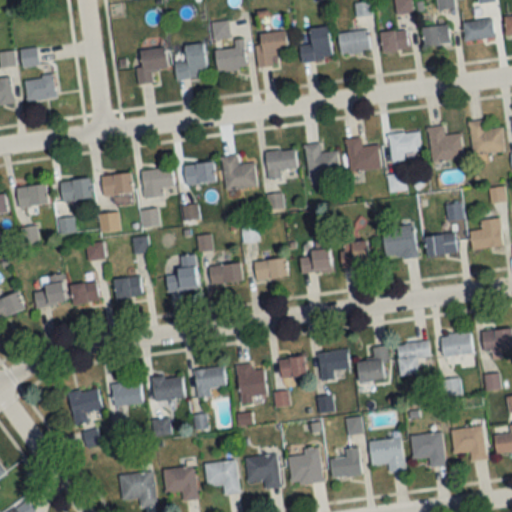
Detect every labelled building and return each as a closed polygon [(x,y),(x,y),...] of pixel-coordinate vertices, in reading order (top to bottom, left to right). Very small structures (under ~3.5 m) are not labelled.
[(463,23),(466,41),(494,37),(491,18),(463,23)] [(424,47),(450,44),(448,24),(422,28),(424,47)] [(301,61),(331,59),(329,27),(310,28),(311,45),(300,45),(301,61)] [(287,52),(285,30),(256,33),(259,67),(272,65),(271,54),(287,52)] [(380,33),(383,53),(408,50),(406,30),(380,33)] [(339,53),(368,53),(368,31),(339,31),(339,53)] [(186,61),(174,62),(176,79),(207,75),(203,43),(184,45),(186,61)] [(167,68),(164,47),(138,51),(141,66),(135,67),(138,84),(152,82),(150,71),(167,68)] [(20,51),(23,67),(38,64),(36,48),(20,51)] [(215,48),(215,70),(245,70),(245,48),(215,48)] [(29,104),(58,94),(50,73),(22,82),(29,104)] [(0,104),(12,103),(11,79),(0,79),(0,104)] [(470,121),(472,154),(504,152),(502,127),(486,128),(485,120),(470,121)] [(431,162),(463,159),(461,134),(444,135),(443,126),(428,128),(431,162)] [(404,153),(420,151),(418,132),(388,135),(391,163),(404,161),(404,153)] [(349,172),(381,169),(378,145),(361,147),(360,138),(345,139),(349,172)] [(339,175),(337,151),(320,153),(319,143),(304,144),(307,177),(339,175)] [(295,178),(295,150),(267,150),(267,178),(295,178)] [(257,186),(254,162),(237,164),(236,154),(220,157),(225,190),(257,186)] [(215,182),(213,162),(183,165),(185,185),(215,182)] [(141,171),(145,198),(163,195),(162,187),(174,185),(171,167),(141,171)] [(102,174),(102,194),(132,194),(132,174),(102,174)] [(90,180),(61,180),(61,199),(90,199),(90,180)] [(17,187),(18,207),(47,204),(46,185),(17,187)] [(490,188),(490,202),(504,201),(504,188),(490,188)] [(198,218),(196,204),(182,206),(184,220),(198,218)] [(461,218),(460,204),(447,205),(447,218),(461,218)] [(142,210),(142,225),(157,225),(157,210),(142,210)] [(100,231),(119,230),(117,212),(98,214),(100,231)] [(58,219),(60,234),(74,232),(72,217),(58,219)] [(469,232),(473,250),(503,245),(498,218),(481,221),(482,229),(469,232)] [(257,223),(242,223),(242,242),(257,242),(257,223)] [(37,242),(35,226),(21,228),(23,244),(37,242)] [(416,257),(413,226),(381,229),(384,259),(416,257)] [(425,236),(427,256),(456,253),(454,233),(425,236)] [(147,252),(147,236),(132,236),(132,252),(147,252)] [(341,241),(341,266),(368,266),(367,240),(341,241)] [(87,259),(104,258),(102,242),(85,243),(87,259)] [(301,273),(331,271),(329,246),(315,247),(316,256),(300,257),(301,273)] [(166,292),(198,288),(194,255),(178,257),(179,273),(164,275),(166,292)] [(255,280),(286,279),(285,259),(254,261),(255,280)] [(208,266),(210,285),(242,282),(240,263),(208,266)] [(36,308),(66,301),(60,274),(43,277),(46,289),(33,292),(36,308)] [(142,296),(139,275),(113,278),(116,300),(142,296)] [(70,285),(73,305),(99,300),(95,281),(70,285)] [(0,298),(0,317),(24,310),(17,292),(0,298)] [(511,349),(511,338),(511,330),(482,331),(483,351),(511,349)] [(442,357),(472,354),(470,332),(440,335),(442,357)] [(417,357),(429,356),(427,340),(395,344),(399,376),(419,373),(417,357)] [(358,382),(387,380),(386,346),(372,347),(372,361),(357,361),(358,382)] [(319,352),(321,381),(333,380),(333,370),(349,369),(347,349),(319,352)] [(305,376),(304,357),(278,359),(280,378),(305,376)] [(265,400),(264,369),(253,369),(253,364),(237,365),(238,401),(265,400)] [(193,370),(196,398),(209,396),(209,388),(225,387),(223,367),(193,370)] [(151,379),(154,402),(184,398),(181,375),(151,379)] [(113,385),(113,406),(141,406),(141,385),(113,385)] [(102,410),(96,387),(67,394),(75,425),(89,422),(87,413),(102,410)] [(510,433),(493,435),(496,454),(511,452),(511,425),(509,426),(510,433)] [(486,459),(482,426),(450,430),(453,453),(469,452),(470,461),(486,459)] [(82,433),(86,447),(103,443),(99,429),(82,433)] [(429,457),(430,467),(445,465),(441,432),(410,435),(412,459),(429,457)] [(368,442),(371,465),(387,463),(388,472),(405,470),(400,437),(368,442)] [(360,448),(345,448),(345,459),(330,459),(330,476),(360,476),(360,448)] [(319,450),(287,452),(290,485),(322,482),(319,450)] [(276,454),(245,457),(248,482),(263,480),(264,489),(280,487),(276,454)] [(206,486),(221,485),(222,495),(238,493),(235,460),(204,463),(206,486)] [(194,467),(163,470),(165,493),(181,491),(182,501),(197,499),(194,467)] [(118,475),(121,499),(138,497),(139,507),(157,505),(153,471),(118,475)] [(17,511),(33,511),(35,509),(23,502),(17,511)]
